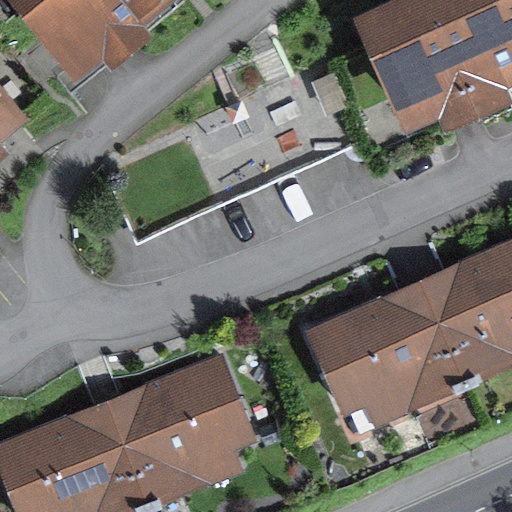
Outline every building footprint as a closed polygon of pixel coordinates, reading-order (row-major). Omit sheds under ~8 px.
[(0,0),(0,7),(57,76),(87,52),(102,70),(186,0),(0,0)] [(511,0),(390,0),(343,21),(394,131),(511,77),(511,0)] [(0,118),(13,108),(0,90),(0,118)] [(511,224),(289,318),(326,404),(348,395),(359,420),(511,355),(511,224)] [(101,397),(0,435),(0,495),(6,511),(99,511),(257,452),(220,353),(101,397)]
